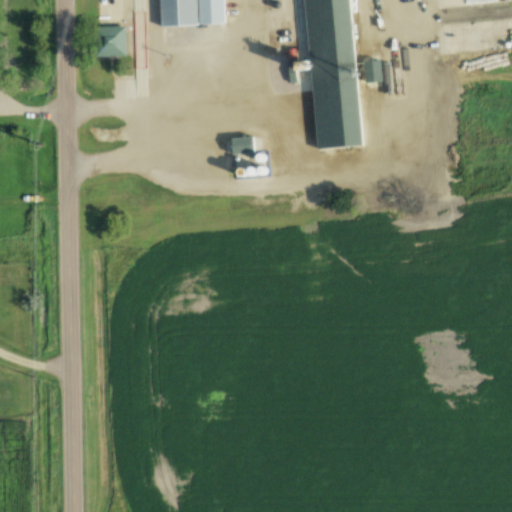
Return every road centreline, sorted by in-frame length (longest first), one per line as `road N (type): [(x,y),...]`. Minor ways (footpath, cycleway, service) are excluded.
road 1 (residential): [(0,109),(170,102),(205,109),(329,169),(350,170),(384,148),(408,98),(511,73)]
road 2 (tertiary): [(78,511),(67,0)]
road 3 (residential): [(229,121),(153,154),(71,162)]
